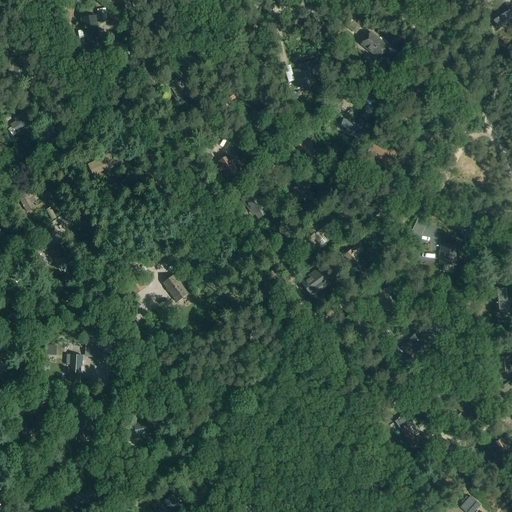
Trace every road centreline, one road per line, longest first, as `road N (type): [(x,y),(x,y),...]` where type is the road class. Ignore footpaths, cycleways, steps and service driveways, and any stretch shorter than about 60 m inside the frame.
road 1 (track): [(489,124),(335,320),(323,322),(262,238)]
road 2 (track): [(243,0),(278,11),(361,7),(418,29),(511,169)]
road 3 (track): [(250,511),(100,279),(119,249)]
road 4 (track): [(167,0),(142,58),(101,118),(0,165)]
road 5 (track): [(393,243),(511,416)]
road 6 (track): [(77,244),(100,279),(0,339)]
road 7 (unknown): [(378,399),(485,511)]
road 8 (track): [(259,5),(266,69),(305,121)]
road 9 (track): [(85,126),(38,60),(0,47)]
